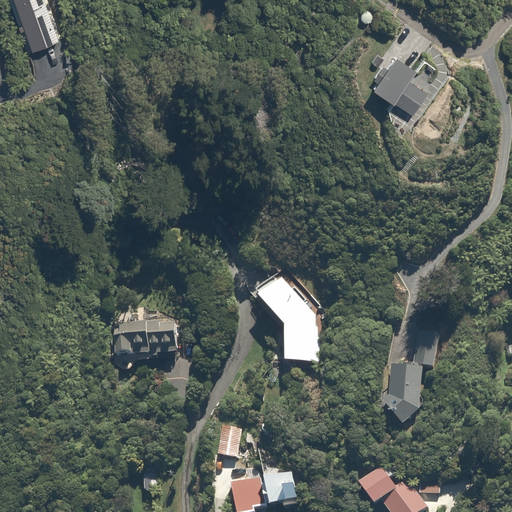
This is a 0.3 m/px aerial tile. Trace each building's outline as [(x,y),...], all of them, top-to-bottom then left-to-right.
[(414,71),(395,57),(386,69),(382,67),(373,79),(377,82),(371,90),(392,105),(394,102),(410,113),(424,94),(407,82),(414,71)] [(279,286),(271,278),(254,294),(287,330),(289,365),(319,364),(318,318),(284,281),(279,286)] [(137,327),(116,327),(116,358),(178,359),(179,327),(162,327),(162,314),(138,313),(137,327)] [(440,342),(419,338),(414,366),(436,370),(440,342)] [(425,370),(392,368),(390,397),(382,404),(404,429),(422,413),(425,370)] [(242,430),(224,428),(221,456),(239,458),(242,430)] [(160,466),(146,466),(145,491),(159,492),(160,466)] [(397,477),(389,466),(361,485),(376,508),(384,504),(389,511),(427,511),(408,483),(398,490),(391,480),(397,477)] [(240,483),(231,485),(237,511),(256,511),(256,510),(268,508),(262,477),(252,479),(251,473),(238,475),(240,483)] [(421,481),(420,495),(438,496),(439,482),(421,481)]
